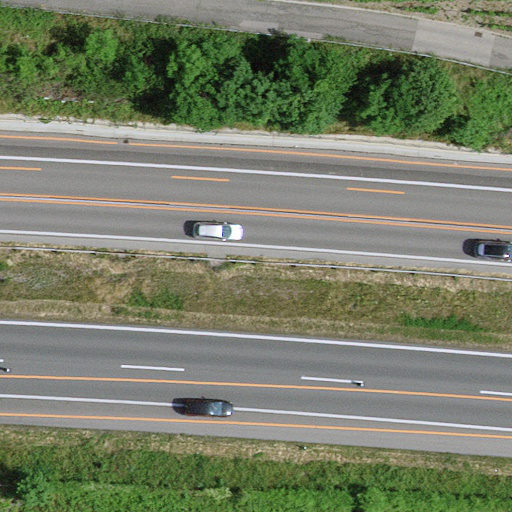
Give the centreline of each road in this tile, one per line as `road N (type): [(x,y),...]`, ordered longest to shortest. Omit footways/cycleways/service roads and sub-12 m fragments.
road 1 (motorway): [(511,224),(0,191)]
road 2 (motorway): [(0,363),(511,396)]
road 3 (unclassified): [(133,0),(409,33),(511,55)]
